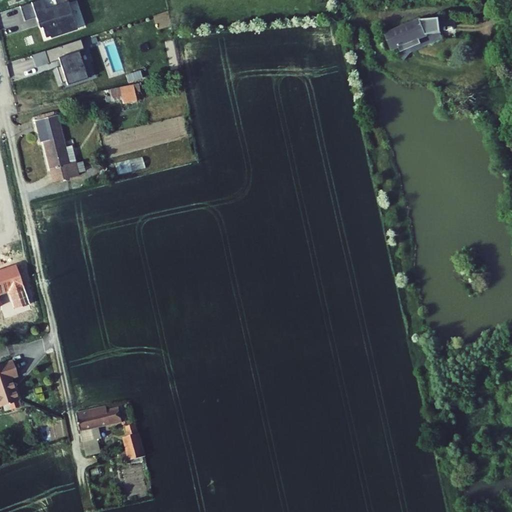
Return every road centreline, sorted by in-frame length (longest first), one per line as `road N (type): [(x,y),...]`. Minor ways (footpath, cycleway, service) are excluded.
road 1 (track): [(29,222),(71,433)]
road 2 (unclassified): [(2,101),(29,222)]
